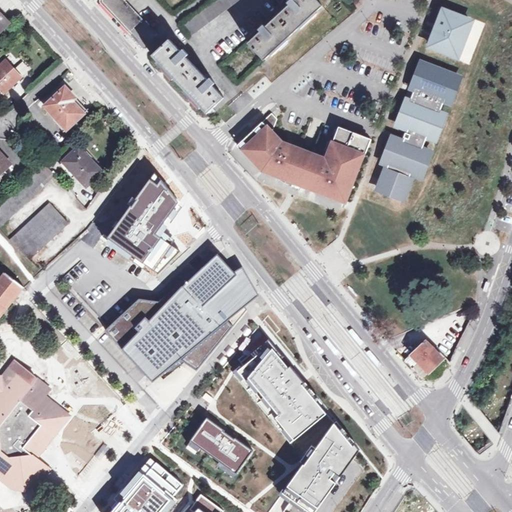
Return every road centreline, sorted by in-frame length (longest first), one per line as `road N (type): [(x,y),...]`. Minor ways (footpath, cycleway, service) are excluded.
road 1 (secondary): [(181,174),(409,457)]
road 2 (secondary): [(434,420),(211,147)]
road 3 (residential): [(211,147),(378,0)]
road 4 (secondary): [(211,147),(75,0)]
road 5 (tertiary): [(511,253),(486,328),(434,420)]
road 6 (secondary): [(76,57),(181,174)]
